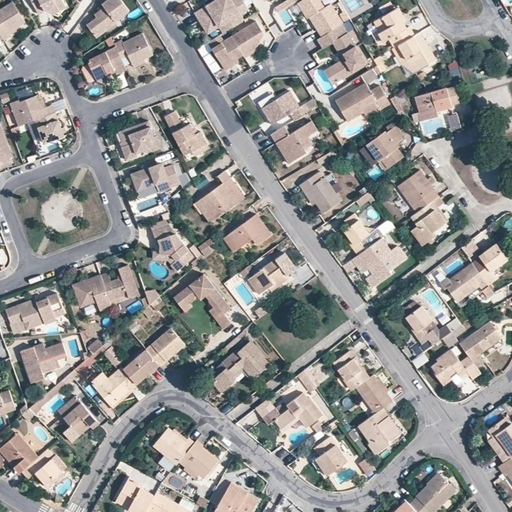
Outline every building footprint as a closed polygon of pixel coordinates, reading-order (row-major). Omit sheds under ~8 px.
[(30,0),(37,13),(43,9),(43,8),(46,6),(56,10),(64,6),(61,0),(30,0)] [(128,10),(121,0),(105,0),(102,2),(104,6),(100,9),(99,14),(96,16),(85,24),(94,36),(115,21),(115,20),(128,10)] [(249,7),(244,0),(215,0),(196,12),(201,20),(204,18),(211,30),(220,25),(224,32),(244,19),(240,12),(249,7)] [(286,0),(276,6),(279,11),(297,0),(286,0)] [(342,23),(344,23),(331,4),(325,8),(321,1),(322,0),(302,0),(299,2),(305,12),(308,10),(312,16),(310,17),(322,36),(339,26),(342,23)] [(390,0),(389,0),(383,3),(387,10),(393,6),(390,0)] [(11,2),(0,8),(0,35),(3,40),(9,36),(8,34),(7,32),(13,28),(23,22),(11,2)] [(398,7),(395,9),(402,20),(405,19),(398,7)] [(389,39),(394,47),(398,44),(414,35),(409,26),(406,28),(402,20),(395,9),(374,21),(380,32),(378,33),(383,42),(389,39)] [(211,30),(204,18),(201,20),(208,32),(211,30)] [(225,40),(220,34),(209,41),(226,69),(236,63),(233,60),(237,57),(243,54),(245,57),(253,53),(252,52),(252,51),(256,48),(264,33),(257,21),(225,40)] [(348,32),(342,23),(339,26),(344,35),(348,32)] [(89,39),(94,36),(85,24),(83,29),(89,39)] [(366,63),(348,32),(344,35),(339,26),(322,36),(318,38),(324,48),(334,42),(340,52),(344,49),(346,52),(344,53),(347,58),(346,61),(334,68),(340,79),(366,63)] [(121,39),(113,42),(115,45),(120,57),(128,53),(132,63),(143,58),(153,53),(142,31),(122,41),(121,39)] [(403,52),(414,72),(436,59),(428,45),(425,40),(420,32),(414,35),(398,44),(403,52)] [(115,72),(125,67),(120,57),(115,45),(89,57),(88,61),(96,78),(105,81),(110,79),(107,73),(105,68),(112,65),(114,70),(115,72)] [(342,60),(324,71),(332,84),(340,79),(334,68),(346,61),(347,58),(344,53),(346,52),(344,49),(340,52),(343,57),(342,60)] [(414,72),(403,52),(402,64),(414,72)] [(209,67),(216,65),(212,54),(205,57),(209,67)] [(383,62),(379,56),(374,59),(377,65),(383,62)] [(132,63),(134,66),(145,61),(143,58),(132,63)] [(450,64),(452,74),(459,73),(457,63),(450,64)] [(371,89),(366,81),(335,100),(347,120),(359,114),(357,111),(362,108),(376,99),(381,107),(390,102),(380,84),(371,89)] [(413,97),(420,121),(438,116),(436,111),(451,106),(451,105),(458,102),(454,87),(446,89),(446,88),(413,97)] [(300,106),(290,90),(276,99),(268,104),(262,108),(273,124),(291,112),(295,119),(310,109),(305,102),(300,106)] [(6,102),(15,125),(32,119),(49,113),(46,105),(43,106),(41,98),(37,99),(34,94),(17,100),(16,98),(6,102)] [(276,99),(272,94),(264,99),(268,104),(276,99)] [(53,103),(57,111),(67,107),(64,98),(53,103)] [(163,115),(184,153),(192,148),(206,140),(200,129),(194,131),(189,122),(182,126),(173,109),(163,115)] [(61,135),(52,112),(49,113),(32,119),(41,143),(61,135)] [(449,116),(452,127),(459,125),(456,114),(449,116)] [(146,119),(117,130),(120,140),(121,144),(119,145),(124,158),(136,154),(135,151),(143,148),(144,151),(159,145),(154,134),(152,134),(146,119)] [(318,129),(312,120),(290,133),(285,125),(271,134),(282,152),(286,149),(293,160),(307,151),(305,148),(313,143),(308,136),(318,129)] [(411,130),(403,120),(393,127),(401,138),(411,130)] [(366,144),(378,161),(382,159),(387,167),(402,156),(396,148),(394,144),(397,142),(402,139),(401,138),(393,127),(385,133),(384,131),(366,144)] [(206,140),(192,148),(194,153),(209,145),(206,140)] [(323,162),(325,165),(342,155),(337,147),(320,157),(323,162)] [(9,155),(7,149),(0,151),(0,154),(1,158),(9,155)] [(293,160),(286,149),(282,152),(289,163),(293,160)] [(387,167),(382,159),(378,161),(384,169),(387,167)] [(160,162),(130,173),(136,190),(154,184),(157,191),(169,187),(169,185),(178,181),(172,165),(163,169),(160,162)] [(229,176),(200,198),(215,218),(252,192),(231,164),(224,170),(229,176)] [(408,208),(412,214),(433,199),(438,195),(432,187),(430,185),(426,179),(419,169),(397,186),(404,196),(411,205),(408,208)] [(316,203),(323,212),(341,200),(334,191),(324,176),(320,180),(315,173),(298,185),(303,191),(306,188),(316,203)] [(426,179),(430,185),(435,182),(430,176),(426,179)] [(316,203),(306,188),(303,191),(312,205),(316,203)] [(373,197),(368,191),(356,200),(360,206),(373,197)] [(443,202),(438,195),(433,199),(438,206),(443,202)] [(411,205),(404,196),(398,200),(405,210),(408,208),(411,205)] [(215,218),(200,198),(196,202),(211,222),(215,218)] [(411,229),(422,245),(436,235),(433,231),(446,222),(439,213),(438,214),(434,209),(438,206),(433,199),(412,214),(410,215),(417,225),(411,229)] [(358,254),(375,241),(349,205),(339,212),(348,226),(344,230),(349,237),(354,245),(352,246),(358,254)] [(448,220),(438,206),(434,209),(438,214),(439,213),(446,222),(448,220)] [(228,234),(239,247),(252,238),(257,244),(270,234),(256,213),(228,234)] [(166,220),(149,227),(152,236),(155,236),(156,240),(159,246),(161,248),(173,251),(178,258),(173,261),(171,263),(177,270),(195,255),(178,234),(166,220)] [(239,247),(228,234),(224,237),(234,251),(239,247)] [(370,274),(376,283),(390,273),(388,269),(405,257),(397,245),(390,250),(381,237),(375,241),(358,254),(352,259),(356,264),(362,260),(367,268),(369,266),(373,272),(371,273),(370,274)] [(197,247),(200,251),(211,243),(208,239),(197,247)] [(470,239),(461,247),(468,257),(478,250),(470,239)] [(477,269),(488,284),(496,277),(491,271),(507,259),(496,243),(479,255),(485,263),(477,269)] [(159,246),(156,246),(155,254),(171,258),(173,261),(178,258),(173,251),(161,248),(159,246)] [(248,278),(259,293),(271,284),(274,282),(276,285),(288,276),(287,274),(296,267),(286,254),(277,260),(276,258),(248,278)] [(479,255),(471,261),(472,262),(477,269),(485,263),(479,255)] [(362,260),(356,264),(362,272),(367,268),(362,260)] [(446,286),(457,301),(479,285),(487,295),(494,292),(488,284),(477,269),(472,262),(449,279),(451,283),(446,286)] [(108,273),(100,276),(110,301),(127,295),(129,298),(138,295),(127,266),(118,269),(121,278),(111,281),(108,273)] [(172,297),(180,308),(187,303),(194,298),(193,296),(197,293),(205,294),(208,298),(207,299),(213,306),(217,312),(213,315),(223,328),(230,322),(224,313),(230,308),(203,273),(172,297)] [(376,283),(370,274),(368,276),(374,284),(376,283)] [(99,312),(112,308),(111,305),(100,276),(100,275),(92,278),(93,280),(72,287),(80,308),(96,303),(99,312)] [(451,283),(449,279),(447,277),(439,283),(443,289),(446,286),(451,283)] [(71,285),(72,287),(93,280),(92,278),(71,285)] [(155,289),(146,291),(150,303),(158,296),(160,295),(155,289)] [(30,323),(35,326),(54,320),(54,317),(65,314),(58,293),(55,295),(48,297),(48,298),(37,302),(36,298),(6,309),(11,322),(24,318),(24,321),(28,319),(30,323)] [(111,305),(129,298),(127,295),(110,301),(111,305)] [(158,296),(150,303),(155,310),(163,303),(158,296)] [(187,303),(180,308),(182,311),(189,306),(187,303)] [(428,338),(432,344),(442,337),(449,332),(444,325),(437,330),(420,305),(416,303),(411,304),(403,309),(412,323),(417,330),(414,333),(421,343),(428,338)] [(141,311),(147,318),(153,313),(147,306),(141,311)] [(217,312),(213,306),(209,309),(213,315),(217,312)] [(27,329),(35,326),(30,323),(28,319),(24,321),(27,329)] [(468,355),(476,366),(484,360),(479,352),(500,337),(489,321),(459,343),(468,355)] [(460,324),(450,331),(454,336),(464,329),(460,324)] [(159,363),(160,365),(168,358),(185,343),(170,327),(146,348),(159,363)] [(454,336),(450,331),(449,332),(442,337),(448,346),(457,340),(454,336)] [(44,342),(21,350),(32,382),(44,378),(43,371),(60,365),(57,358),(68,354),(63,341),(46,347),(44,342)] [(214,382),(222,391),(235,380),(235,376),(233,374),(242,365),(253,377),(269,363),(249,341),(237,351),(235,349),(222,361),(226,366),(214,376),(214,382)] [(87,348),(92,353),(99,347),(94,342),(87,348)] [(108,350),(103,344),(99,347),(92,353),(89,356),(69,373),(74,379),(104,353),(108,350)] [(123,368),(136,383),(159,363),(146,348),(123,368)] [(473,378),(481,373),(476,366),(468,355),(460,361),(451,348),(436,358),(438,361),(431,365),(436,372),(435,372),(443,385),(451,379),(455,385),(463,379),(460,375),(467,370),(473,378)] [(119,364),(108,350),(104,353),(116,367),(119,364)] [(333,362),(352,388),(355,386),(369,375),(363,367),(360,369),(352,358),(355,356),(350,350),(333,362)] [(352,358),(360,369),(363,367),(355,356),(352,358)] [(215,367),(214,376),(226,366),(222,361),(215,367)] [(235,376),(235,380),(242,373),(249,380),(253,377),(242,365),(233,374),(235,376)] [(96,388),(109,404),(129,387),(131,390),(137,385),(136,383),(123,368),(121,366),(96,388)] [(308,371),(305,373),(315,387),(319,384),(308,371)] [(69,373),(29,407),(34,413),(74,379),(69,373)] [(305,387),(308,385),(312,389),(315,387),(305,373),(299,377),(305,387)] [(355,386),(375,412),(382,407),(392,399),(386,391),(377,379),(373,373),(369,375),(355,386)] [(470,393),(477,381),(467,376),(460,387),(470,393)] [(380,378),(377,379),(386,391),(388,389),(380,378)] [(93,384),(86,387),(90,396),(97,392),(93,384)] [(129,387),(109,404),(111,407),(131,390),(129,387)] [(0,408),(15,403),(9,388),(0,391),(0,390),(0,408)] [(277,407),(264,417),(269,423),(275,418),(281,427),(299,414),(308,425),(322,413),(309,396),(307,398),(302,391),(286,404),(284,401),(277,407)] [(257,407),(264,417),(277,407),(269,397),(257,407)] [(91,428),(99,422),(81,401),(63,416),(71,425),(63,431),(71,441),(79,434),(76,431),(86,423),(89,426),(91,428)] [(0,415),(17,409),(15,403),(0,408),(0,415)] [(21,414),(28,421),(35,414),(34,413),(29,407),(21,414)] [(358,425),(370,441),(368,443),(375,453),(389,443),(387,441),(395,435),(384,419),(388,415),(382,407),(375,412),(358,425)] [(246,417),(252,423),(258,416),(252,411),(246,417)] [(299,414),(281,427),(284,430),(299,418),(306,427),(308,425),(299,414)] [(384,419),(395,435),(401,432),(388,415),(384,419)] [(498,453),(504,462),(511,455),(511,424),(511,423),(508,425),(504,418),(488,429),(493,436),(503,450),(498,453)] [(86,423),(76,431),(79,434),(89,426),(86,423)] [(166,429),(154,444),(176,463),(179,461),(194,442),(188,437),(185,440),(183,442),(166,429)] [(265,440),(273,444),(278,434),(270,430),(265,440)] [(13,465),(19,472),(22,470),(28,465),(38,456),(17,433),(2,447),(15,463),(13,465)] [(347,460),(329,436),(314,447),(319,455),(324,462),(321,465),(327,474),(347,460)] [(503,450),(493,436),(488,439),(498,453),(503,450)] [(194,442),(179,461),(185,466),(187,464),(203,477),(218,460),(201,446),(203,444),(197,438),(194,442)] [(15,463),(2,447),(0,447),(0,450),(13,465),(15,463)] [(55,456),(48,448),(38,456),(28,465),(35,472),(33,473),(38,479),(40,477),(50,489),(67,475),(52,459),(55,456)] [(324,462),(319,455),(311,461),(316,468),(321,465),(324,462)] [(505,471),(511,479),(511,455),(504,462),(498,466),(503,472),(505,471)] [(367,457),(358,464),(368,477),(377,470),(367,457)] [(35,472),(28,465),(22,470),(29,477),(33,473),(35,472)] [(429,486),(441,475),(437,471),(425,482),(428,485),(429,486)] [(409,503),(417,511),(432,511),(455,490),(441,475),(429,486),(428,485),(416,496),(409,503)] [(217,505),(231,481),(222,476),(208,500),(217,505)] [(129,477),(118,495),(131,503),(129,507),(138,511),(144,511),(145,510),(154,495),(140,487),(141,484),(129,477)] [(217,505),(213,511),(251,511),(259,499),(250,494),(248,497),(245,495),(246,492),(247,490),(231,481),(217,505)] [(154,495),(145,510),(147,511),(189,511),(191,510),(156,491),(154,495)] [(131,503),(118,495),(116,499),(129,507),(131,503)] [(198,495),(195,500),(205,506),(208,500),(198,495)] [(46,496),(44,501),(52,505),(54,501),(46,496)] [(417,511),(409,503),(407,502),(396,511),(417,511)]
